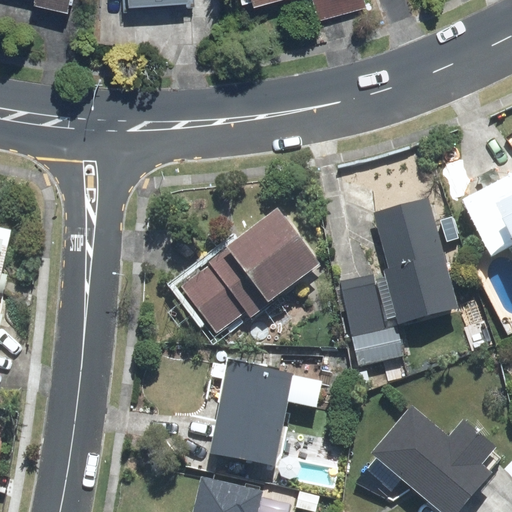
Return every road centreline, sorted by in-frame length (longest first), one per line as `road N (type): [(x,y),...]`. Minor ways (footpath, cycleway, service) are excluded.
road 1 (tertiary): [(101,124),(207,123),(325,105),(419,77),(511,30)]
road 2 (residential): [(101,124),(103,170),(59,511)]
